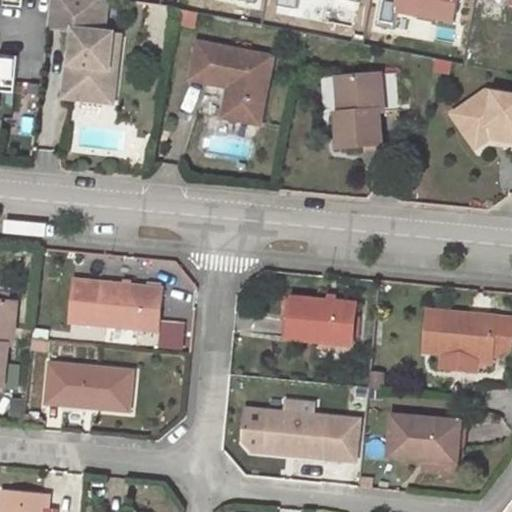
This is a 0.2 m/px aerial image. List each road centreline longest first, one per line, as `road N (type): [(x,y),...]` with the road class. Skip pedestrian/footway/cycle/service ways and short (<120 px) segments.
road 1 (residential): [(228,219),(511,246)]
road 2 (residential): [(228,219),(201,462)]
road 3 (residential): [(427,511),(199,482)]
road 4 (residential): [(0,198),(228,219)]
road 5 (residential): [(0,445),(201,462)]
